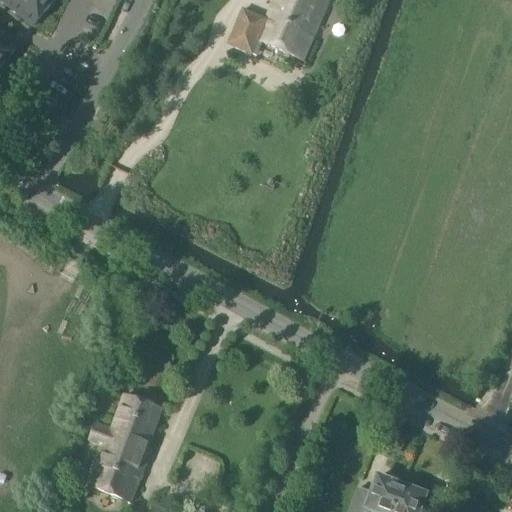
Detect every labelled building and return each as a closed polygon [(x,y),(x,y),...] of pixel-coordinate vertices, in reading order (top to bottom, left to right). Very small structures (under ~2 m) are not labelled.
[(0,0),(0,23),(9,28),(24,0),(0,0)] [(226,47),(250,57),(256,43),(302,64),(330,0),(274,0),(265,22),(241,12),(226,47)] [(99,448),(96,455),(83,489),(129,506),(149,453),(145,451),(160,412),(122,397),(109,432),(94,427),(88,444),(99,448)] [(391,511),(400,489),(376,480),(370,496),(356,491),(348,511),(391,511)] [(400,489),(391,511),(419,511),(424,498),(400,489)]
